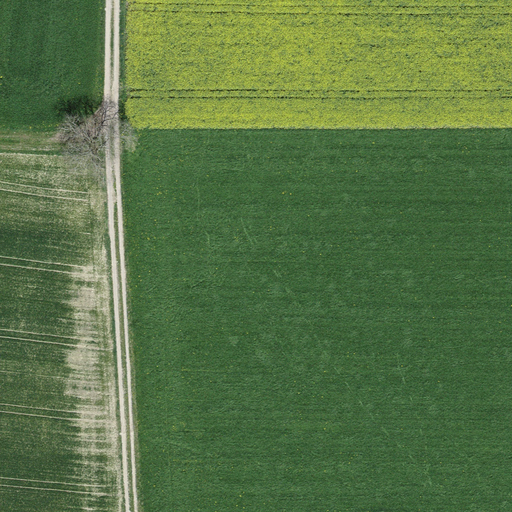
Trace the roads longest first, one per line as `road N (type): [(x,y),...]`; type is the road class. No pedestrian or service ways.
road 1 (track): [(129,511),(110,134),(0,131)]
road 2 (track): [(114,0),(110,134)]
